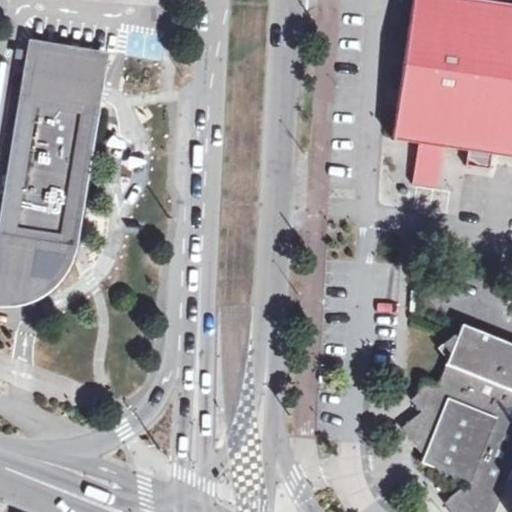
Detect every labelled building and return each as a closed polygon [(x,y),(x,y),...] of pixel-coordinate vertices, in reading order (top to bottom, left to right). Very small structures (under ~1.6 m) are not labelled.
[(511,5),(476,0),(412,0),(391,138),(417,141),(429,143),(442,145),(467,149),(465,163),(489,167),(491,152),(511,155),(511,5)] [(48,48),(48,52),(45,70),(81,76),(84,58),(84,54),(48,48)] [(68,102),(90,106),(93,90),(98,60),(84,58),(81,76),(45,70),(48,52),(34,50),(29,81),(25,105),(30,106),(32,97),(47,99),(48,93),(69,97),(68,102)] [(67,246),(90,106),(68,102),(69,97),(48,93),(47,99),(32,97),(30,106),(25,105),(5,236),(67,246)] [(429,143),(417,141),(414,162),(411,181),(437,185),(439,165),(442,145),(429,143)] [(67,246),(5,236),(0,263),(0,297),(27,295),(64,255),(67,246)]
